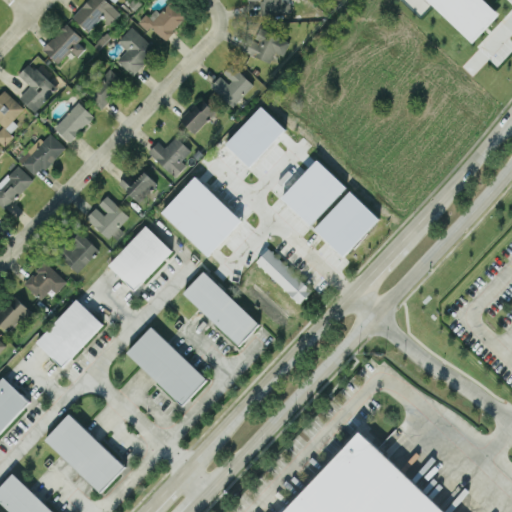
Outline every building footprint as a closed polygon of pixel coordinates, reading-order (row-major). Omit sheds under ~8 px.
[(87,30),(103,16),(109,23),(119,13),(107,0),(87,0),(72,15),(87,30)] [(499,13),(485,0),(427,0),(472,42),(499,13)] [(150,26),(164,39),(187,15),(172,1),(160,13),(153,7),(139,22),(147,29),(150,26)] [(71,49),(77,56),(85,48),(78,41),(82,38),(67,22),(42,47),(57,63),(71,49)] [(127,49),(117,60),(133,74),(156,48),(131,25),(118,40),(127,49)] [(290,41),(260,27),(255,38),(249,35),(242,49),(270,62),(275,52),(284,55),(290,41)] [(19,96),(34,110),(56,87),(29,62),(18,74),(30,85),(19,96)] [(222,73),(221,73),(210,85),(233,106),(254,83),(232,63),(222,73)] [(125,82),(109,67),(86,92),(101,107),(125,82)] [(0,121),(3,125),(0,128),(0,140),(3,143),(20,125),(13,119),(24,107),(4,89),(0,93),(0,121)] [(215,110),(201,96),(180,118),(195,132),(215,110)] [(70,141),(94,115),(78,101),(54,127),(70,141)] [(65,146),(50,132),(31,153),(24,147),(15,156),(36,176),(65,146)] [(158,140),(147,153),(175,176),(186,163),(182,160),(191,149),(175,135),(165,147),(158,140)] [(33,178),(17,163),(0,182),(0,203),(5,208),(33,178)] [(139,202),(158,182),(143,168),(134,178),(128,172),(118,182),(139,202)] [(113,241),(124,231),(119,226),(129,216),(108,194),(97,204),(98,205),(88,214),(113,241)] [(172,249),(146,224),(109,264),(135,288),(172,249)] [(99,248),(80,231),(71,242),(73,244),(62,257),(79,272),(99,248)] [(300,302),(312,289),(268,247),(256,261),(300,302)] [(42,299),(51,288),(56,292),(67,280),(44,260),(24,283),(42,299)] [(260,323),(204,270),(183,292),(239,344),(260,323)] [(22,316),(28,322),(35,314),(14,295),(0,310),(0,322),(9,330),(22,316)] [(63,366),(103,322),(77,298),(36,341),(63,366)] [(127,352),(183,404),(208,378),(151,325),(127,352)] [(0,431),(30,400),(3,375),(0,378),(0,431)] [(126,465),(69,412),(45,439),(101,491),(126,465)] [(283,511),(446,511),(359,431),(283,511)] [(0,485),(0,501),(11,511),(55,511),(13,472),(0,485)]
